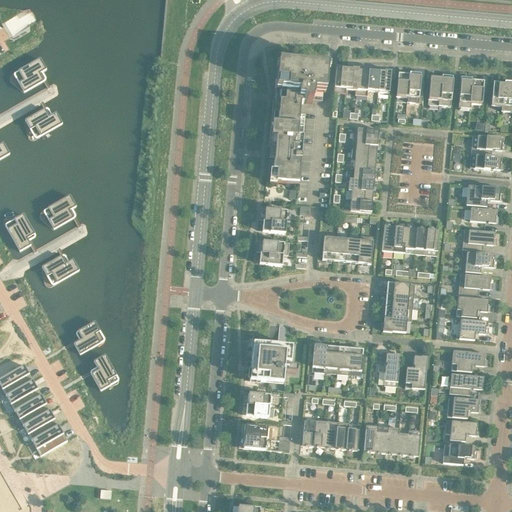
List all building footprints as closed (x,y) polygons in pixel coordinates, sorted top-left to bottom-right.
[(297,138),(299,115),(300,104),(303,105),(303,100),(306,100),(306,104),(312,105),(312,102),(322,102),(323,91),(325,92),(327,69),(327,63),(277,58),(269,148),(266,183),(298,185),(301,157),(295,157),(295,154),(301,155),(302,142),(296,142),(296,139),(302,140),(302,139),(297,138)] [(29,66),(19,72),(24,82),(19,85),(24,93),(43,82),(39,75),(46,71),(40,60),(29,66)] [(345,96),(347,69),(336,68),(336,70),(333,95),(345,96)] [(355,97),(358,70),(347,69),(345,96),(346,91),(355,92),(355,97)] [(366,98),(369,71),(358,70),(355,97),(366,98)] [(377,94),(379,72),(369,71),(366,98),(367,98),(367,93),(377,94)] [(390,75),(391,73),(379,72),(377,94),(389,95),(390,75)] [(397,81),(395,98),(407,100),(409,77),(403,76),(398,76),(397,81)] [(407,100),(406,104),(418,105),(418,101),(420,78),(409,77),(407,100)] [(439,107),(441,80),(430,78),(427,106),(439,107)] [(450,108),(453,81),(441,80),(439,107),(450,108)] [(469,110),(472,82),(460,81),(458,109),(469,110)] [(483,83),(472,82),(469,110),(470,110),(470,105),(481,106),(483,83)] [(502,113),(504,85),(493,84),(491,107),(501,108),(501,113),(502,113)] [(511,113),(511,86),(504,85),(502,113),(511,113)] [(44,111),(25,122),(30,130),(35,127),(40,137),(51,131),(62,125),(56,114),(52,117),(48,118),(44,111)] [(378,142),(379,132),(354,129),(353,140),(378,142)] [(504,152),(505,146),(503,146),(503,140),(472,137),(471,156),(491,158),(491,151),(494,151),(494,152),(501,153),(501,152),(504,152)] [(377,146),(378,142),(353,140),(352,150),(377,152),(377,151),(379,151),(379,146),(377,146)] [(0,160),(9,155),(3,144),(0,146),(0,160)] [(376,163),(377,152),(352,150),(351,160),(376,163)] [(499,172),(500,171),(503,171),(503,165),(501,165),(501,159),(491,158),(471,156),(469,169),(490,171),(490,170),(493,170),(493,171),(499,172)] [(375,173),(376,163),(351,160),(351,161),(354,161),(354,171),(375,173)] [(461,170),(462,169),(462,168),(462,167),(461,166),(460,165),(460,164),(459,164),(458,164),(458,163),(456,164),(455,164),(454,164),(454,165),(453,166),(453,167),(453,168),(453,169),(453,170),(453,171),(454,171),(454,172),(455,172),(456,172),(457,173),(458,173),(459,172),(460,172),(461,171),(461,170)] [(374,183),(375,173),(354,171),(353,180),(349,180),(349,181),(374,183)] [(373,187),(374,183),(349,181),(348,191),(373,193),(373,192),(375,192),(375,187),(373,187)] [(468,188),(466,207),(486,208),(487,202),(487,201),(490,201),(490,202),(497,203),(497,202),(502,202),(502,196),(500,196),(501,190),(468,187),(468,188)] [(372,203),(373,193),(348,191),(348,192),(352,192),(351,201),(372,203)] [(59,203),(48,209),(54,219),(49,221),(54,230),(73,219),(68,212),(76,208),(69,197),(59,203)] [(371,214),(372,203),(351,201),(350,212),(371,214)] [(310,218),(311,209),(300,208),(299,217),(310,218)] [(495,225),(495,224),(498,224),(498,218),(496,218),(497,212),(470,210),(469,223),(485,224),(485,223),(488,223),(488,225),(495,225)] [(286,224),(287,213),(264,211),(263,222),(286,224)] [(17,226),(8,231),(14,242),(20,252),(30,246),(28,242),(26,239),(34,235),(23,216),(14,221),(17,226)] [(285,236),(286,224),(263,222),(262,233),(285,236)] [(393,254),(395,228),(384,227),(381,253),(393,254)] [(403,255),(406,229),(395,228),(393,254),(403,255)] [(414,256),(417,230),(406,229),(403,255),(414,256)] [(425,257),(428,231),(417,230),(414,256),(425,257)] [(436,258),(439,232),(428,231),(425,257),(436,258)] [(493,247),(493,246),(496,247),(496,240),(494,240),(495,234),(464,231),(462,251),(482,253),(483,245),(486,246),(486,247),(493,247)] [(358,265),(360,237),(359,242),(348,241),(346,264),(358,265)] [(371,266),(373,238),(360,237),(358,265),(371,266)] [(334,262),(336,240),(324,239),(322,261),(334,262)] [(346,264),(348,241),(336,240),(334,262),(346,264)] [(288,257),(289,246),(261,243),(260,254),(288,257)] [(288,258),(288,257),(260,254),(259,266),(282,268),(283,257),(288,258)] [(493,270),(493,269),(496,269),(496,263),(494,263),(494,257),(467,254),(465,274),(480,275),(481,268),(486,268),(486,269),(493,270)] [(61,258),(42,269),(47,277),(52,274),(57,283),(68,277),(68,278),(78,272),(72,261),(65,265),(61,258)] [(412,278),(413,273),(413,271),(408,270),(408,273),(402,272),(401,277),(412,278)] [(489,292),(489,291),(492,291),(492,285),(490,284),(490,279),(460,276),(458,295),(478,297),(479,290),(482,290),(482,291),(489,292)] [(413,299),(414,286),(387,284),(386,296),(413,299)] [(412,311),(413,299),(386,296),(385,308),(412,311)] [(487,314),(487,313),(490,313),(490,307),(488,307),(488,301),(458,298),(456,318),(476,319),(477,312),(480,312),(480,313),(487,314)] [(411,323),(412,311),(385,308),(384,320),(411,323)] [(405,335),(406,323),(411,323),(384,320),(383,333),(405,335)] [(484,336),(485,335),(488,335),(488,329),(486,329),(486,323),(460,321),(459,340),(474,342),(475,334),(478,334),(478,336),(484,336)] [(82,340),(74,345),(80,356),(89,351),(89,350),(99,344),(94,335),(99,332),(94,324),(78,333),(82,340)] [(287,368),(288,364),(291,364),(292,348),(272,346),(253,344),(252,355),(249,382),(283,385),(284,374),(286,374),(296,375),(297,369),(287,368)] [(314,346),(311,374),(324,375),(326,347),(322,347),(317,347),(314,346)] [(326,347),(324,375),(336,376),(338,348),(334,348),(329,348),(326,347)] [(338,348),(336,376),(348,377),(348,372),(348,370),(350,349),(346,349),(341,349),(338,348)] [(348,370),(348,372),(361,373),(363,351),(358,350),(353,350),(350,349),(348,370)] [(397,389),(400,356),(394,355),(394,353),(388,352),(388,355),(386,355),(385,364),(387,364),(386,367),(378,367),(378,373),(385,373),(383,387),(397,389)] [(484,368),(484,367),(487,368),(487,361),(485,361),(485,355),(453,352),(451,372),(471,374),(472,366),(477,367),(477,368),(484,368)] [(424,391),(427,358),(421,358),(421,355),(415,355),(415,358),(414,358),(413,367),(414,367),(414,370),(406,369),(404,389),(424,391)] [(99,371),(91,375),(101,391),(109,386),(106,382),(115,376),(109,365),(110,365),(104,356),(94,362),(99,371)] [(23,366),(0,379),(0,387),(2,391),(6,389),(9,395),(5,397),(6,397),(32,382),(23,366)] [(484,391),(485,385),(483,384),(483,378),(451,375),(449,389),(449,395),(469,397),(470,389),(475,390),(474,391),(481,392),(481,390),(484,391)] [(32,382),(6,397),(11,406),(14,404),(17,410),(14,412),(41,397),(32,382)] [(269,408),(270,397),(247,395),(246,406),(269,408)] [(41,397),(14,412),(19,421),(23,419),(26,425),(22,427),(23,427),(49,412),(41,397)] [(480,414),(481,408),(479,407),(479,401),(448,399),(447,418),(467,420),(467,413),(470,413),(470,414),(477,415),(477,413),(480,414)] [(268,420),(269,408),(246,406),(245,417),(268,420)] [(49,412),(23,427),(28,436),(31,434),(34,439),(31,441),(31,442),(58,427),(49,412)] [(313,448),(316,423),(304,422),(302,447),(313,448)] [(478,437),(479,431),(477,431),(477,425),(446,422),(445,435),(450,436),(449,442),(465,443),(465,436),(468,436),(468,437),(475,438),(475,437),(478,437)] [(324,449),(326,424),(316,423),(313,448),(324,449)] [(335,450),(337,425),(326,424),(324,449),(335,450)] [(346,451),(348,426),(337,425),(335,450),(346,451)] [(359,427),(348,426),(346,451),(357,452),(359,427)] [(58,427),(31,442),(36,451),(40,449),(43,454),(39,456),(40,457),(67,442),(58,427)] [(244,427),(243,439),(271,441),(272,430),(244,427)] [(374,454),(376,428),(365,427),(363,453),(374,454)] [(385,455),(387,429),(386,434),(377,433),(378,428),(376,428),(374,454),(385,455)] [(396,456),(398,430),(387,429),(385,455),(396,456)] [(407,457),(409,431),(408,431),(408,436),(399,435),(399,430),(398,430),(396,456),(407,457)] [(420,432),(409,431),(407,457),(418,458),(420,432)] [(270,452),(271,441),(243,439),(242,450),(270,452)] [(476,460),(477,454),(474,454),(475,448),(444,445),(442,465),(463,466),(463,459),(466,459),(466,460),(473,461),(473,460),(476,460)] [(100,499),(100,500),(110,501),(111,492),(100,491),(100,499)]
